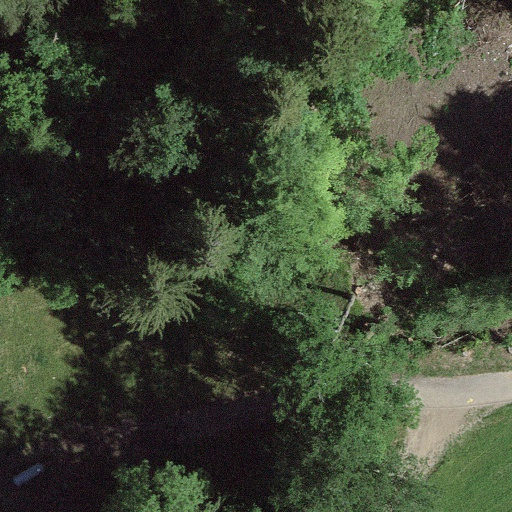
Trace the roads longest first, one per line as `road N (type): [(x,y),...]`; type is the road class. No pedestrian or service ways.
road 1 (track): [(511,385),(425,401),(251,411),(37,447)]
road 2 (track): [(511,389),(382,511)]
